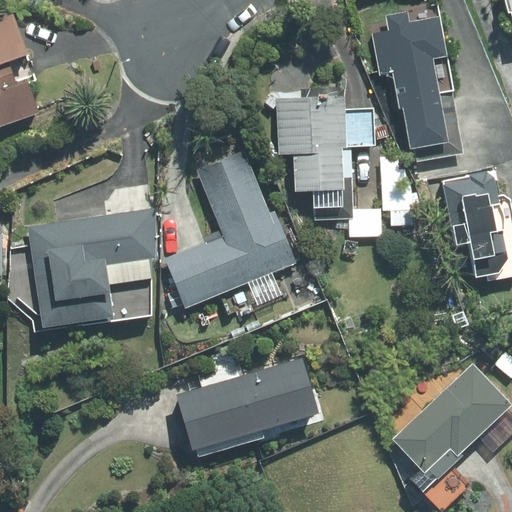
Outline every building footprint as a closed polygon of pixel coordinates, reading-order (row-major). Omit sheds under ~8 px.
[(511,0),(500,0),(501,1),(504,0),(508,0),(511,10),(511,0)] [(0,125),(42,110),(31,79),(20,83),(12,60),(31,54),(15,10),(0,14),(0,125)] [(417,161),(466,153),(442,15),(410,21),(409,12),(387,15),(390,32),(375,34),(381,71),(396,69),(403,108),(408,107),(417,161)] [(347,94),(278,97),(280,154),(296,153),(297,190),(314,189),(316,220),(351,219),(352,237),(384,235),(383,208),(356,209),(353,145),(377,144),(375,108),(348,109),(347,94)] [(167,259),(187,307),(299,261),(278,210),(271,213),(246,150),(197,170),(225,236),(167,259)] [(412,155),(383,157),(385,210),(392,210),(393,225),(415,224),(412,155)] [(497,171),(445,182),(457,245),(476,241),(483,274),(489,273),(490,279),(511,274),(511,201),(511,199),(503,200),(497,171)] [(157,207),(30,226),(45,327),(116,316),(111,283),(154,277),(151,257),(157,256),(157,207)] [(181,393),(197,447),(322,411),(306,357),(181,393)] [(511,400),(475,362),(395,438),(428,472),(432,468),(439,476),(511,406),(511,400)]
